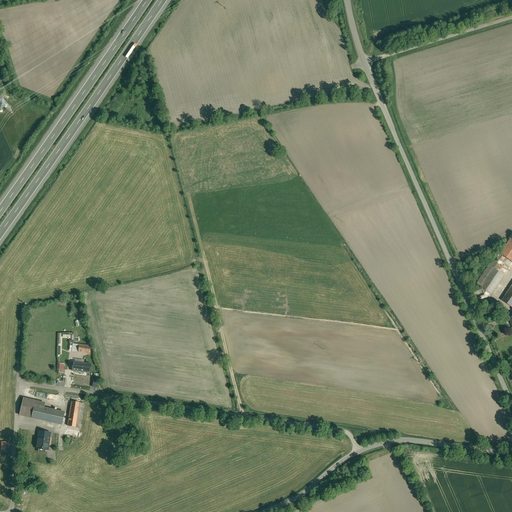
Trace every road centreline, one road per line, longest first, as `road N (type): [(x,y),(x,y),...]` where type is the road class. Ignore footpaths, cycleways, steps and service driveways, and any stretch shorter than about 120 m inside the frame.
road 1 (residential): [(511,420),(364,60)]
road 2 (motorway): [(0,233),(162,0)]
road 3 (unclassified): [(511,453),(385,441),(266,511)]
road 4 (motorway): [(142,0),(0,205)]
road 5 (track): [(243,414),(205,264)]
road 6 (unclassified): [(511,16),(364,60)]
